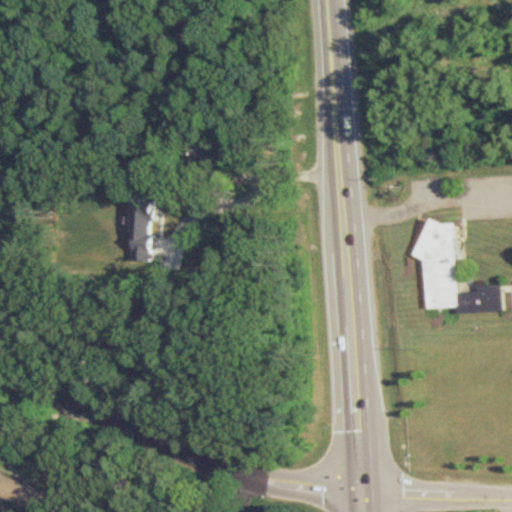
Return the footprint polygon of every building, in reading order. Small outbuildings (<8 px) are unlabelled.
[(235,167),(236,147),(196,145),(195,165),(235,167)] [(463,293),(462,224),(451,224),(436,218),(421,258),(431,261),(432,310),(462,309),(463,314),(508,313),(507,286),(483,286),(481,293),(463,293)] [(116,336),(88,335),(87,352),(115,354),(116,336)] [(177,385),(182,362),(148,355),(143,378),(177,385)] [(47,491),(0,471),(0,494),(39,511),(47,491)]
